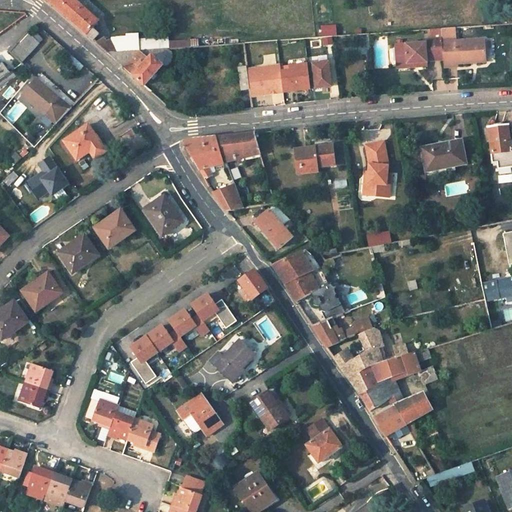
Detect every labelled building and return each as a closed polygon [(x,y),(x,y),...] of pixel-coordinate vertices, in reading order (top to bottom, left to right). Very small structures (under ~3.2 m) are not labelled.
[(93,40),(98,34),(91,27),(98,20),(75,0),(48,0),(92,39),(93,40)] [(319,25),(320,44),(333,44),(332,24),(319,25)] [(455,63),(483,60),(481,38),(453,40),(452,27),(438,28),(439,34),(439,37),(440,59),(441,66),(455,65),(455,63)] [(27,32),(9,51),(22,63),(40,44),(27,32)] [(394,63),(414,61),(414,65),(424,65),(423,60),(440,59),(439,37),(421,38),(422,42),(392,44),(394,63)] [(114,46),(111,39),(105,41),(104,39),(102,38),(95,42),(107,53),(118,52),(114,46)] [(169,48),(174,48),(173,41),(114,46),(118,52),(123,51),(140,50),(155,49),(169,48)] [(173,52),(169,48),(155,49),(140,50),(123,67),(141,84),(143,85),(162,65),(167,64),(171,62),(173,58),(173,52)] [(119,64),(123,51),(118,52),(107,53),(119,64)] [(328,62),(308,64),(311,88),(331,86),(328,62)] [(0,63),(0,87),(15,77),(11,71),(8,73),(1,63),(0,63)] [(290,71),(281,72),(283,91),(311,88),(308,64),(290,67),(290,71)] [(250,89),(251,96),(283,91),(281,72),(280,65),(247,69),(250,89)] [(239,68),(242,90),(250,89),(247,69),(247,67),(239,68)] [(46,114),(59,99),(48,90),(49,89),(36,77),(22,94),(46,114)] [(59,99),(46,114),(56,123),(70,109),(59,99)] [(80,103),(73,108),(82,119),(88,114),(80,103)] [(88,123),(63,140),(76,159),(89,150),(94,158),(106,150),(100,142),(98,143),(92,135),(95,134),(88,123)] [(488,127),(492,163),(497,163),(497,166),(498,175),(510,173),(509,168),(511,167),(511,149),(510,150),(506,125),(488,127)] [(227,162),(261,153),(255,133),(242,135),(217,138),(223,163),(227,162)] [(100,142),(95,134),(92,135),(98,143),(100,142)] [(205,179),(211,175),(206,168),(223,163),(217,138),(193,140),(184,143),(195,162),(205,179)] [(366,145),(369,164),(368,172),(368,183),(364,183),(363,197),(385,198),(386,175),(387,167),(388,167),(384,142),(366,145)] [(461,142),(422,150),(427,172),(466,165),(461,142)] [(333,146),(295,150),(298,174),(318,172),(317,168),(335,165),(333,146)] [(47,188),(50,193),(67,182),(49,157),(38,164),(41,169),(49,180),(45,184),(37,172),(26,179),(37,195),(47,188)] [(234,182),(240,181),(239,179),(240,179),(237,168),(230,170),(234,182)] [(49,180),(41,169),(37,172),(45,184),(49,180)] [(13,171),(4,180),(8,185),(18,176),(13,171)] [(235,185),(224,191),(226,195),(224,196),(223,194),(217,197),(225,208),(227,212),(245,209),(235,185)] [(175,215),(177,213),(165,195),(162,197),(175,215)] [(162,197),(145,209),(162,235),(183,221),(177,213),(175,215),(162,197)] [(277,205),(268,212),(264,207),(254,215),(282,248),(293,238),(284,226),(291,220),(277,205)] [(105,224),(122,212),(121,209),(103,222),(105,224)] [(103,222),(94,227),(108,248),(135,229),(122,212),(105,224),(103,222)] [(0,232),(6,239),(8,236),(0,227),(0,232)] [(391,244),(389,232),(366,236),(369,248),(391,244)] [(511,232),(503,234),(506,251),(509,251),(511,263),(511,232)] [(98,255),(84,235),(76,240),(78,243),(60,255),(72,273),(98,255)] [(58,253),(60,255),(78,243),(76,240),(58,253)] [(321,291),(326,290),(320,267),(314,259),(311,256),(305,250),(273,266),(284,282),(297,302),(319,290),(319,292),(321,291)] [(325,262),(327,272),(345,267),(342,254),(340,254),(340,256),(325,262)] [(254,271),(239,281),(244,288),(251,298),(252,300),(257,297),(259,295),(263,293),(268,289),(260,277),(254,271)] [(48,273),(31,285),(32,287),(50,275),(48,273)] [(31,285),(22,291),(36,311),(62,293),(50,275),(32,287),(31,285)] [(511,277),(481,283),(485,303),(511,297),(511,277)] [(330,310),(321,292),(297,302),(313,327),(333,318),(334,318),(330,310)] [(257,297),(266,309),(271,305),(263,293),(259,295),(257,297)] [(208,295),(192,305),(199,316),(204,322),(215,313),(226,329),(237,322),(222,300),(215,305),(208,295)] [(28,321),(14,301),(6,307),(8,310),(0,314),(0,335),(2,339),(28,321)] [(185,310),(170,321),(177,331),(181,337),(196,327),(202,336),(210,331),(204,322),(199,316),(192,321),(185,310)] [(321,338),(328,348),(342,342),(359,333),(360,335),(368,332),(374,329),(369,317),(353,323),(355,326),(342,330),(340,328),(338,329),(333,318),(313,327),(321,338)] [(162,326),(147,337),(158,353),(173,343),(180,352),(187,347),(181,337),(177,331),(169,336),(162,326)] [(381,335),(379,330),(376,328),(374,329),(368,332),(360,335),(368,353),(354,361),(342,368),(360,395),(372,389),(379,387),(371,366),(385,362),(388,361),(385,351),(382,338),(385,337),(384,334),(381,335)] [(158,353),(147,337),(130,348),(137,359),(130,363),(146,385),(157,377),(146,361),(158,353)] [(240,340),(215,366),(229,379),(241,367),(243,369),(256,355),(240,340)] [(354,361),(342,342),(328,348),(335,358),(342,368),(354,361)] [(292,344),(285,349),(289,354),(296,349),(292,344)] [(393,359),(409,354),(407,345),(385,351),(388,361),(393,359)] [(393,359),(399,375),(408,371),(409,376),(420,372),(417,362),(430,358),(427,349),(409,354),(393,359)] [(393,377),(399,375),(393,359),(388,361),(385,362),(393,377)] [(371,366),(379,387),(372,389),(378,400),(386,396),(400,391),(393,377),(385,362),(371,366)] [(47,390),(50,381),(48,380),(52,371),(32,363),(25,382),(47,390)] [(229,379),(233,384),(245,371),(243,369),(241,367),(229,379)] [(433,367),(420,372),(425,385),(438,380),(433,367)] [(184,389),(187,387),(181,378),(178,380),(184,389)] [(178,380),(174,383),(181,391),(184,389),(178,380)] [(38,407),(41,399),(44,400),(47,390),(25,382),(18,400),(38,407)] [(378,400),(372,389),(360,395),(366,403),(371,411),(379,407),(381,405),(378,400)] [(386,396),(392,408),(396,406),(405,402),(400,391),(386,396)] [(268,392),(251,403),(270,431),(285,420),(274,404),(275,403),(268,392)] [(116,413),(118,407),(117,406),(119,400),(104,394),(102,401),(100,400),(99,403),(92,420),(102,424),(101,426),(110,430),(112,425),(116,413)] [(422,416),(432,410),(426,398),(424,395),(424,394),(412,399),(422,416)] [(177,411),(184,420),(192,415),(202,429),(207,436),(223,425),(202,395),(194,400),(194,399),(177,411)] [(412,422),(422,416),(412,399),(405,402),(396,406),(405,423),(407,425),(412,422)] [(92,420),(99,403),(92,401),(86,418),(92,420)] [(387,438),(400,430),(398,427),(405,423),(396,406),(392,408),(389,409),(374,418),(383,434),(384,434),(387,438)] [(108,435),(117,439),(118,436),(128,440),(135,420),(116,413),(112,425),(110,430),(108,435)] [(192,415),(184,420),(194,434),(202,429),(192,415)] [(319,463),(342,447),(330,430),(323,419),(307,430),(315,440),(307,446),(312,453),(308,455),(310,458),(314,456),(319,463)] [(128,440),(138,443),(137,445),(155,452),(161,436),(152,432),(154,426),(135,420),(128,440)] [(407,425),(416,440),(421,437),(412,422),(407,425)] [(284,435),(278,439),(284,448),(290,444),(284,435)] [(9,451),(0,447),(0,445),(0,470),(1,471),(9,451)] [(28,456),(18,452),(18,454),(9,451),(1,471),(20,478),(28,456)] [(463,466),(465,474),(474,471),(471,463),(463,466)] [(448,480),(465,474),(463,466),(445,472),(448,480)] [(55,472),(46,468),(45,471),(35,467),(28,487),(47,494),(55,472)] [(73,481),(64,477),(64,475),(55,472),(47,494),(66,501),(73,481)] [(428,478),(431,486),(448,480),(445,472),(428,478)] [(258,473),(235,488),(251,511),(257,511),(276,500),(258,473)] [(511,474),(499,480),(510,508),(511,506),(511,474)] [(183,489),(200,495),(204,483),(187,477),(183,489)] [(93,485),(83,482),(82,484),(73,481),(66,501),(85,508),(93,485)] [(188,511),(195,511),(201,496),(200,495),(183,489),(181,488),(178,498),(176,497),(172,506),(188,511)] [(488,511),(484,502),(463,511),(488,511)]
